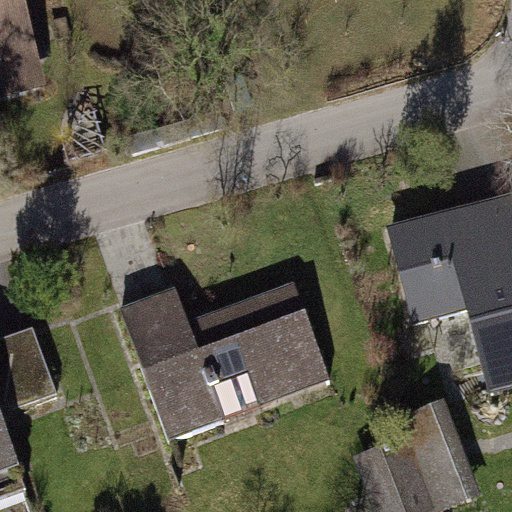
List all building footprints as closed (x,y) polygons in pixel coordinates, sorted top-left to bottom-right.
[(37,0),(0,0),(0,102),(62,84),(37,0)] [(502,396),(511,393),(511,196),(396,229),(425,328),(479,313),(502,396)] [(175,438),(343,379),(308,280),(202,317),(190,284),(128,307),(175,438)] [(0,510),(46,494),(15,410),(72,390),(49,326),(0,343),(0,510)] [(420,440),(445,511),(457,511),(496,498),(460,398),(411,415),(420,440)] [(368,458),(387,511),(445,511),(420,440),(368,458)]
